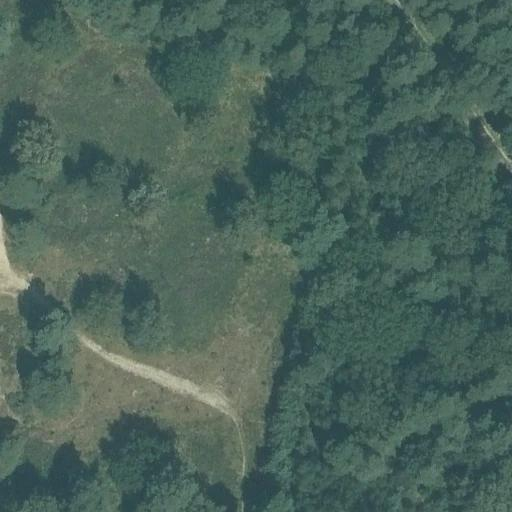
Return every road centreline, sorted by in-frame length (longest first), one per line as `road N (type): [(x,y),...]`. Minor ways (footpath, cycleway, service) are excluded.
road 1 (track): [(0,263),(132,358),(224,402),(255,452),(253,511)]
road 2 (track): [(511,168),(387,0)]
